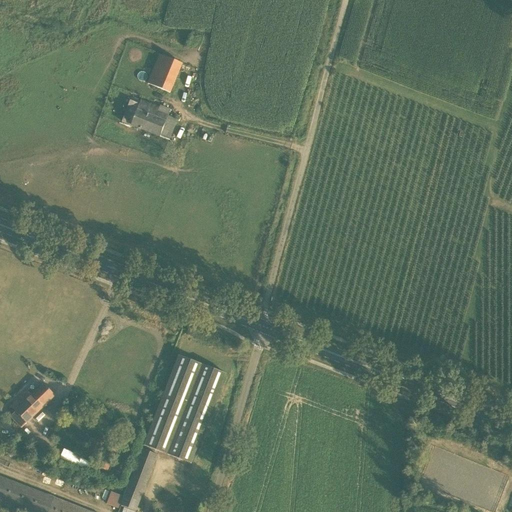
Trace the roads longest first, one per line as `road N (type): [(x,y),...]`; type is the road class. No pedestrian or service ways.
road 1 (unclassified): [(259,325),(345,0)]
road 2 (primary): [(259,325),(0,225)]
road 3 (primary): [(511,422),(259,325)]
road 4 (unclassified): [(209,511),(259,325)]
